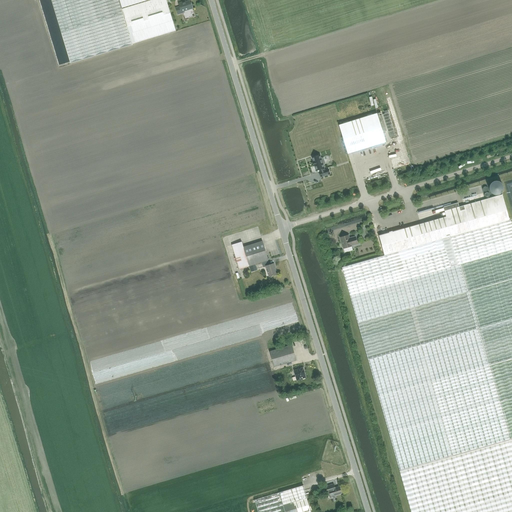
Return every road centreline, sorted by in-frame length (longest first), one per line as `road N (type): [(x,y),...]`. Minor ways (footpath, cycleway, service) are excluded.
road 1 (unclassified): [(368,511),(281,228)]
road 2 (residential): [(281,228),(511,156)]
road 3 (unclassified): [(281,228),(211,0)]
